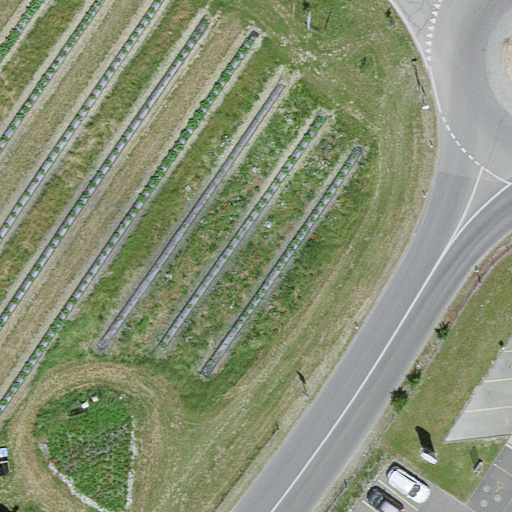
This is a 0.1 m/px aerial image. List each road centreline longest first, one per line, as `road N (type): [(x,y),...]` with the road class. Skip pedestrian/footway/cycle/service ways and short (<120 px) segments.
road 1 (trunk): [(271,511),(373,366),(506,150)]
road 2 (primary): [(470,4),(454,69),(462,101),(506,150)]
